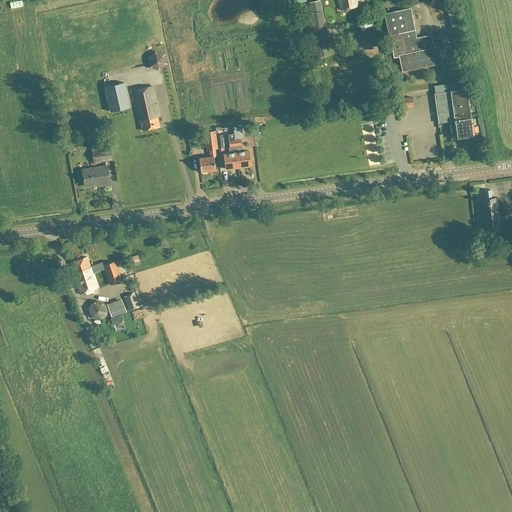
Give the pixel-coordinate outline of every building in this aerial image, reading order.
[(329,54),(328,48),(318,0),(317,0),(308,2),(311,13),(303,15),(310,51),(311,57),(329,54)] [(337,0),(340,11),(357,7),(355,0),(337,0)] [(409,9),(394,12),(383,14),(388,36),(389,36),(394,57),(399,56),(402,71),(441,63),(438,47),(433,48),(430,36),(416,39),(409,9)] [(147,59),(149,68),(158,71),(165,65),(163,55),(154,52),(147,59)] [(141,63),(128,63),(127,79),(141,79),(141,63)] [(453,121),(470,118),(466,90),(465,82),(434,87),(435,94),(434,94),(438,123),(453,121)] [(124,84),(105,89),(110,112),(129,108),(124,84)] [(152,87),(132,91),(139,124),(140,123),(142,131),(159,128),(157,118),(158,117),(152,87)] [(411,97),(399,99),(400,110),(413,108),(411,97)] [(470,118),(453,121),(455,137),(474,135),(474,134),(478,133),(477,127),(474,127),(472,118),(470,118)] [(234,140),(240,139),(243,139),(241,126),(232,128),(233,134),(234,140)] [(129,131),(131,138),(141,135),(139,128),(129,131)] [(217,147),(215,131),(206,132),(208,148),(217,147)] [(218,149),(223,148),(222,138),(222,136),(220,136),(219,131),(215,131),(217,147),(218,149)] [(233,134),(227,135),(230,154),(223,155),(225,169),(238,168),(234,140),(233,134)] [(100,144),(90,146),(93,164),(112,161),(109,138),(99,139),(100,144)] [(242,152),(240,139),(234,140),(238,168),(250,166),(248,152),(242,152)] [(210,157),(198,159),(200,173),(215,171),(214,158),(216,158),(215,149),(209,150),(210,157)] [(90,169),(82,171),(84,187),(103,184),(103,186),(109,185),(107,167),(90,169)] [(496,198),(491,199),(490,191),(484,191),(485,199),(481,200),(485,233),(500,231),(496,198)] [(87,258),(69,263),(80,294),(97,288),(87,258)] [(115,261),(103,266),(109,283),(121,279),(115,261)] [(124,298),(131,311),(138,307),(131,294),(124,298)] [(116,322),(120,332),(127,329),(123,319),(116,322)]
